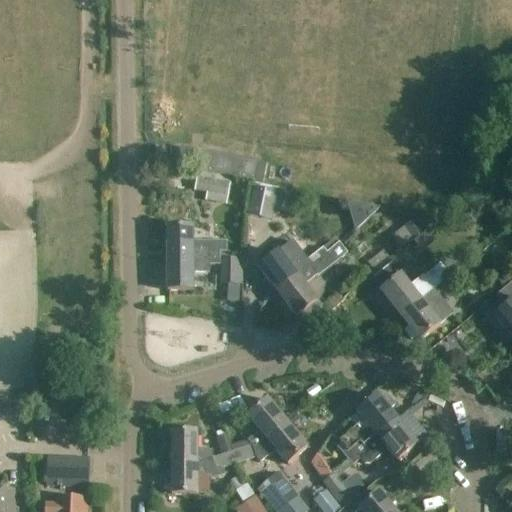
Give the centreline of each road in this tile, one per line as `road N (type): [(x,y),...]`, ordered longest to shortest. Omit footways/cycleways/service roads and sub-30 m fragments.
road 1 (residential): [(476,511),(472,405),(435,372),(293,351),(141,388)]
road 2 (unclassified): [(141,388),(129,355),(124,0)]
road 3 (unclassified): [(129,511),(130,423),(141,388)]
